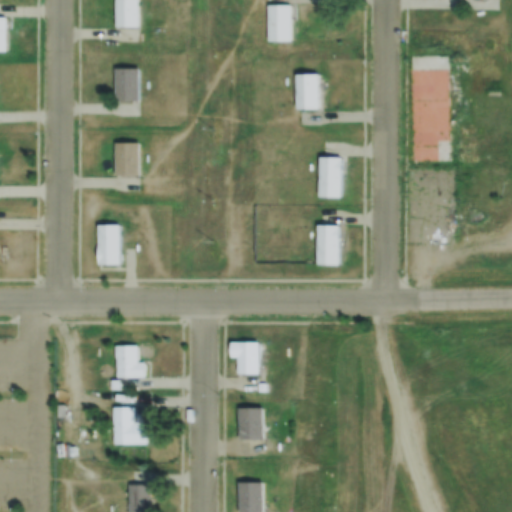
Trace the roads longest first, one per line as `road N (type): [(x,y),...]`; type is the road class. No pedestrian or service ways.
road 1 (residential): [(383,298),(0,298)]
road 2 (residential): [(385,0),(383,298)]
road 3 (residential): [(59,0),(60,298)]
road 4 (track): [(383,298),(392,430),(421,511)]
road 5 (track): [(60,298),(66,511)]
road 6 (residential): [(201,511),(204,298)]
road 7 (residential): [(511,299),(383,298)]
